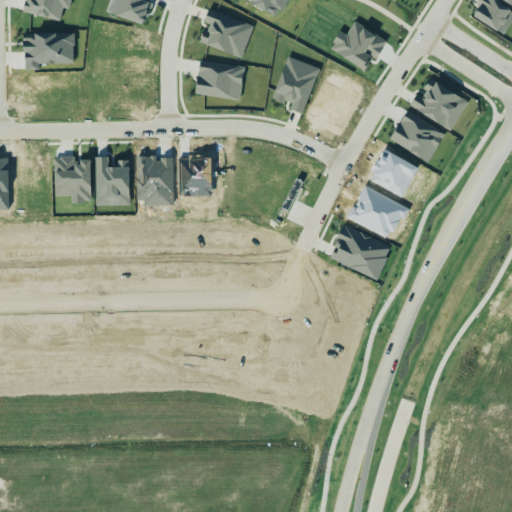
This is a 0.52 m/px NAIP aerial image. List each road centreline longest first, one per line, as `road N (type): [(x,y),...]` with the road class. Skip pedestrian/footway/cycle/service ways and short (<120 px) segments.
road 1 (residential): [(342,163),(237,129),(0,132)]
road 2 (residential): [(281,296),(342,163),(442,0)]
road 3 (tertiary): [(511,118),(424,273),(371,402)]
road 4 (residential): [(281,296),(0,307)]
road 5 (residential): [(169,128),(170,44),(182,0)]
